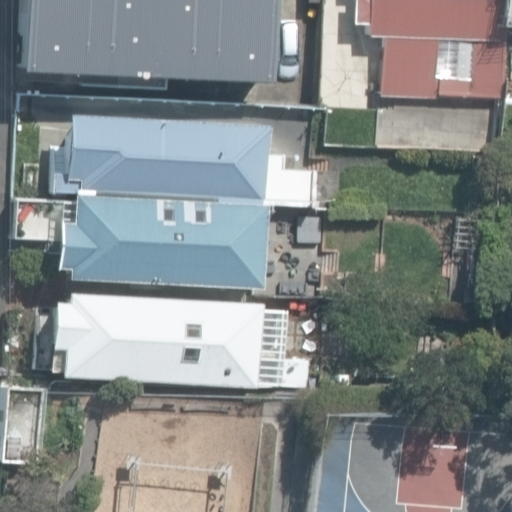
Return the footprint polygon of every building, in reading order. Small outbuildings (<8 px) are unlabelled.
[(15,0),(12,71),(261,82),(265,0),(15,0)] [(377,101),(433,104),(433,95),(502,98),(506,0),(351,0),(351,22),(364,23),(363,35),(380,36),(377,101)] [(46,191),(310,204),(311,171),(280,170),(281,154),(263,153),(264,126),(62,115),(59,173),(47,172),(46,191)] [(61,277),(256,288),(260,206),(66,196),(66,204),(9,202),(8,237),(49,238),(48,266),(62,267),(61,277)] [(281,234),(326,236),(328,207),(282,205),(281,234)] [(55,375),(250,387),(253,342),(261,342),(262,325),(255,325),(256,303),(60,292),(59,302),(46,301),(43,347),(57,347),(55,375)] [(273,384),(317,388),(319,358),(275,355),(273,384)] [(0,456),(33,459),(38,383),(0,380),(0,456)]
